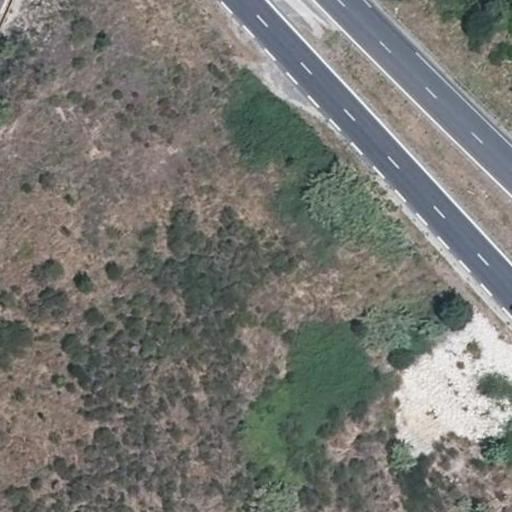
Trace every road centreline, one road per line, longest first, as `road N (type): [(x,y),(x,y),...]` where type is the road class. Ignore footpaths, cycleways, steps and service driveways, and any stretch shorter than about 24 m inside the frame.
road 1 (trunk): [(242,0),(511,291)]
road 2 (trunk): [(511,174),(336,0)]
